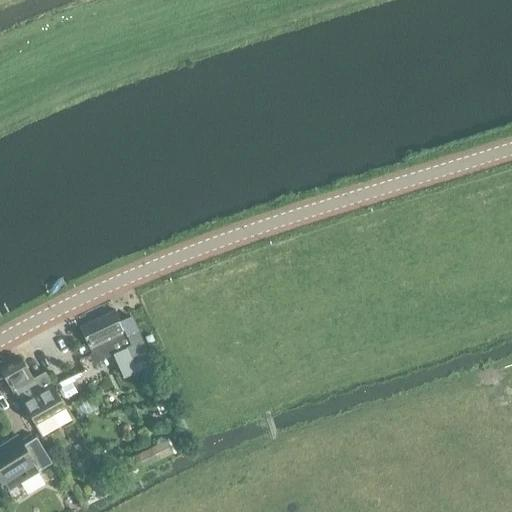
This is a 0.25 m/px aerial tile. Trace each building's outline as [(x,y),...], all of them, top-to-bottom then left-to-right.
[(113,310),(77,326),(88,352),(119,338),(123,347),(113,352),(123,376),(150,364),(129,317),(118,321),(113,310)] [(151,333),(142,337),(145,345),(154,340),(151,333)] [(1,367),(31,421),(37,433),(57,422),(50,410),(21,356),(1,367)] [(51,460),(35,435),(22,443),(16,434),(0,444),(0,478),(1,481),(33,462),(37,469),(51,460)] [(129,473),(174,451),(168,438),(123,461),(129,473)]
